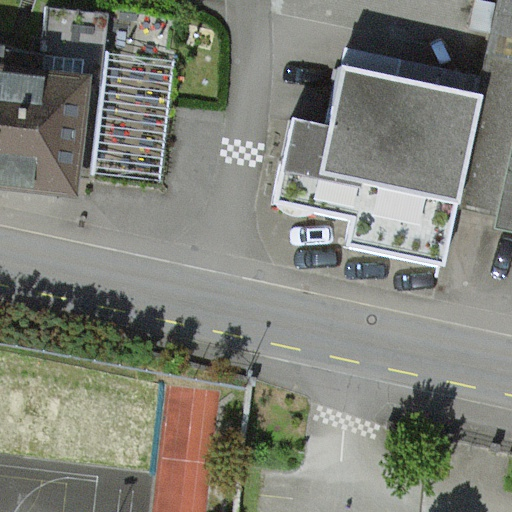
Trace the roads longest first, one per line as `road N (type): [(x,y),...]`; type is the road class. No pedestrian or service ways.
road 1 (primary): [(207,306),(511,371)]
road 2 (residential): [(207,306),(241,153),(248,0)]
road 3 (primary): [(0,261),(207,306)]
